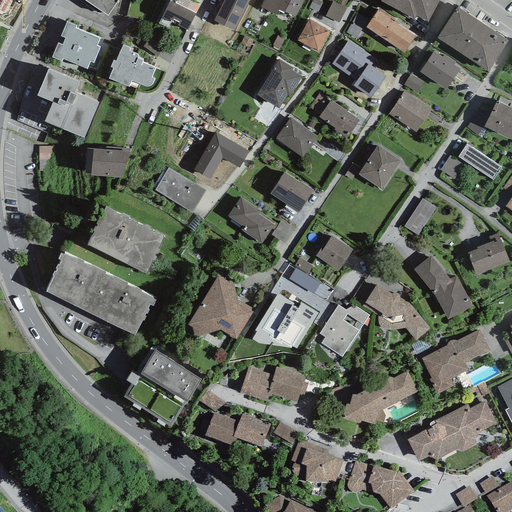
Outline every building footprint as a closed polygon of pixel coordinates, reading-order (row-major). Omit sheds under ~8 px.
[(84,0),(108,16),(118,0),(84,0)] [(177,0),(176,3),(192,12),(196,4),(188,0),(177,0)] [(224,0),(214,21),(234,31),(249,0),(224,0)] [(263,0),(260,7),(276,15),(279,9),(295,17),(303,0),(263,0)] [(318,0),(312,0),(309,8),(318,12),(323,2),(318,0)] [(428,22),(439,0),(381,0),(380,2),(414,20),(417,16),(428,22)] [(176,3),(170,1),(162,18),(171,23),(187,31),(196,14),(192,12),(176,3)] [(339,23),(347,8),(333,2),(325,16),(339,23)] [(509,41),(457,7),(437,38),(488,72),(509,41)] [(395,19),(379,8),(366,27),(404,53),(415,36),(393,21),(395,19)] [(168,29),(171,23),(162,18),(159,24),(168,29)] [(330,31),(309,19),(297,40),(318,52),(330,31)] [(76,26),(67,22),(61,36),(65,38),(62,45),(58,43),(52,57),(61,61),(62,58),(87,69),(90,61),(93,62),(99,47),(96,45),(99,39),(75,28),(76,26)] [(280,49),(285,39),(278,35),(273,45),(274,46),(273,47),(278,49),(278,48),(280,49)] [(253,40),(244,36),(241,43),(250,47),(253,40)] [(143,47),(158,57),(163,49),(149,39),(143,47)] [(349,40),(332,64),(356,81),(353,86),(370,98),(386,76),(371,66),(376,60),(349,40)] [(131,48),(123,45),(116,61),(113,60),(110,67),(113,68),(109,79),(129,87),(131,81),(145,86),(147,86),(148,87),(149,86),(150,86),(152,85),(153,83),(155,79),(152,77),(156,67),(143,62),(143,60),(143,59),(138,57),(138,55),(138,54),(136,53),(129,51),(131,48)] [(442,57),(434,51),(420,72),(446,90),(460,69),(454,65),(442,57)] [(442,57),(454,65),(455,62),(444,55),(442,57)] [(293,68),(279,59),(256,95),(279,109),(287,95),(289,96),(302,76),(292,70),(293,68)] [(52,102),(44,121),(84,138),(99,102),(75,92),(79,82),(48,69),(37,96),(52,102)] [(417,93),(423,82),(411,74),(404,84),(417,93)] [(431,109),(404,91),(389,114),(416,132),(431,109)] [(329,100),(319,94),(309,108),(319,114),(329,100)] [(359,120),(331,100),(319,117),(335,128),(334,129),(346,139),(359,120)] [(496,101),(484,127),(511,140),(511,139),(511,109),(511,110),(511,109),(496,101)] [(467,127),(478,135),(488,117),(477,112),(467,127)] [(317,137),(290,118),(276,138),(302,157),(317,137)] [(222,158),(239,168),(249,151),(215,132),(193,170),(210,179),(222,158)] [(501,168),(466,144),(458,157),(493,180),(501,168)] [(58,145),(39,146),(39,160),(53,160),(59,160),(58,145)] [(381,190),(401,161),(377,146),(359,174),(381,190)] [(91,174),(91,175),(121,178),(130,149),(106,147),(106,149),(87,149),(84,173),(91,174)] [(464,166),(450,156),(440,170),(454,180),(464,166)] [(53,160),(39,160),(39,172),(53,171),(53,160)] [(205,190),(168,168),(155,190),(192,213),(205,190)] [(284,172),(270,194),(285,204),(298,213),(313,191),(300,182),(300,183),(284,172)] [(511,175),(503,188),(511,194),(511,175)] [(241,197),(228,216),(243,227),(247,230),(260,212),(261,212),(241,197)] [(439,209),(426,201),(408,229),(421,237),(439,209)] [(105,208),(87,244),(145,273),(163,236),(105,208)] [(278,225),(260,212),(247,230),(243,227),(241,230),(261,244),(272,228),(274,230),(278,225)] [(194,232),(204,220),(198,215),(188,226),(194,232)] [(494,243),(500,240),(497,233),(488,237),(490,242),(493,241),(494,243)] [(322,248),(316,256),(338,271),(352,250),(332,236),(323,249),(322,248)] [(477,249),(468,253),(476,275),(509,262),(501,240),(500,240),(494,243),(493,241),(490,242),(477,248),(477,249)] [(54,276),(46,292),(134,335),(142,320),(144,321),(146,317),(144,316),(145,313),(147,314),(149,310),(148,309),(150,304),(153,306),(156,300),(153,299),(153,298),(141,292),(142,291),(135,287),(134,289),(127,285),(128,283),(113,276),(112,278),(105,274),(106,273),(91,265),(91,267),(83,263),(84,262),(77,258),(76,259),(65,254),(64,255),(61,254),(58,259),(61,261),(59,265),(58,264),(56,269),(57,269),(56,272),(54,271),(52,276),(54,276)] [(431,256),(414,269),(434,294),(448,319),(472,306),(456,276),(450,279),(431,256)] [(308,274),(313,266),(300,258),(295,265),(308,274)] [(288,279),(313,294),(320,283),(295,268),(288,279)] [(228,282),(217,276),(188,325),(192,327),(195,337),(221,330),(236,339),(253,312),(251,311),(252,308),(237,299),(233,281),(228,282)] [(416,341),(430,329),(409,303),(400,298),(400,296),(399,295),(397,293),(395,293),(393,293),(392,294),(376,285),(362,306),(378,316),(378,319),(378,322),(379,325),(380,327),(383,328),(390,330),(405,328),(416,341)] [(257,332),(252,339),(259,343),(291,348),(292,346),(296,349),(318,313),(302,303),(298,309),(293,305),(294,304),(278,294),(254,331),(257,332)] [(354,305),(345,310),(338,305),(319,333),(325,337),(321,343),(342,357),(369,315),(354,305)] [(511,323),(509,325),(511,331),(502,337),(511,355),(511,354),(511,323)] [(446,346),(422,358),(431,378),(429,379),(437,395),(454,386),(451,379),(468,370),(465,363),(490,350),(479,330),(457,341),(455,340),(453,340),(450,341),(448,342),(447,344),(446,346)] [(187,403),(201,379),(155,350),(140,374),(139,373),(137,376),(131,372),(126,380),(132,384),(124,397),(171,426),(186,402),(187,403)] [(240,392),(269,402),(272,394),(267,392),(273,375),(249,367),(240,392)] [(305,377),(276,367),(273,375),(267,392),(272,394),(296,402),(299,393),(303,382),(305,377)] [(346,405),(342,418),(357,423),(359,423),(360,423),(361,421),(375,424),(383,424),(385,416),(382,410),(418,392),(407,371),(393,378),(390,377),(387,377),(356,395),(352,395),(350,405),(347,404),(346,405)] [(505,410),(511,423),(511,379),(497,387),(508,408),(505,410)] [(308,384),(303,382),(299,393),(304,395),(308,384)] [(226,403),(206,390),(199,401),(214,411),(226,403)] [(407,440),(419,462),(429,456),(437,460),(457,449),(462,452),(476,445),(476,439),(480,432),(496,423),(485,401),(469,408),(467,404),(434,421),(431,422),(429,423),(429,425),(431,427),(407,440)] [(233,437),(239,422),(214,412),(205,435),(232,446),(236,438),(233,437)] [(233,437),(236,438),(262,447),(270,425),(242,414),(239,422),(233,437)] [(291,444),(298,433),(280,422),(273,433),(291,444)] [(305,479),(306,481),(327,482),(328,479),(335,482),(343,460),(329,455),(326,449),(299,439),(291,460),(294,462),(292,465),(292,468),(292,471),(294,475),(298,476),(305,479)] [(391,509),(414,492),(398,470),(396,472),(373,465),(373,466),(355,461),(347,485),(348,488),(349,490),(355,493),(358,493),(362,490),(372,494),(373,492),(380,494),(391,509)] [(486,494),(499,486),(492,476),(479,484),(486,494)] [(495,511),(508,511),(511,510),(511,482),(511,481),(486,496),(495,511)] [(469,486),(455,495),(463,507),(477,498),(469,486)] [(280,496),(264,505),(269,511),(318,511),(308,508),(290,500),(290,501),(280,496)]
